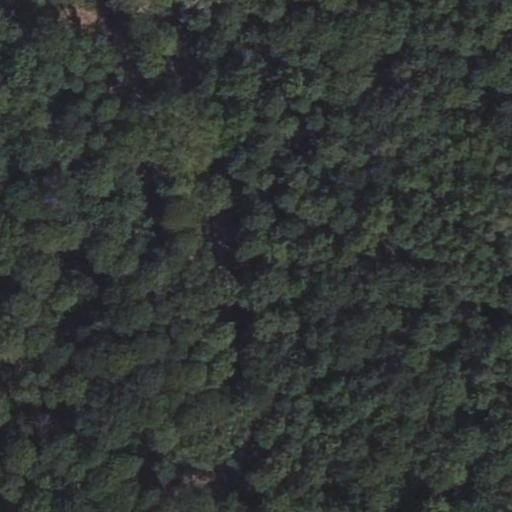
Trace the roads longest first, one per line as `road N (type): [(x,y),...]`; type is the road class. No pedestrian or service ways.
road 1 (track): [(217,511),(201,162),(139,0)]
road 2 (track): [(224,511),(0,416)]
